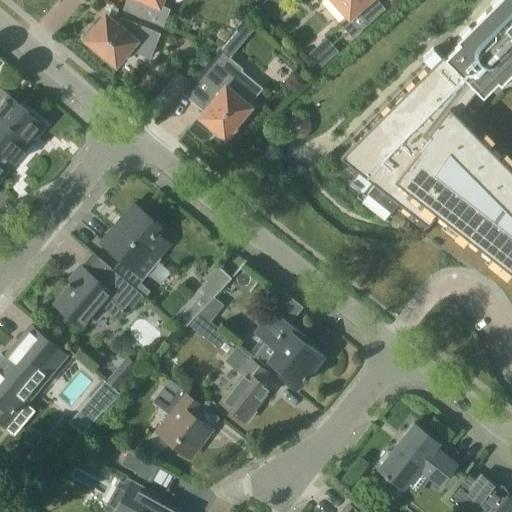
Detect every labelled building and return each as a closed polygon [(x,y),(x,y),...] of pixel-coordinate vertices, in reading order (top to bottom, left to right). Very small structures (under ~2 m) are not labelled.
[(126,0),(124,8),(163,24),(169,9),(160,5),(161,0),(126,0)] [(266,0),(263,3),(275,17),(287,7),(280,0),(266,0)] [(384,8),(377,0),(333,0),(348,16),(341,23),(353,36),(384,8)] [(344,152),(340,156),(353,166),(361,172),(373,182),(361,197),(360,198),(358,196),(357,197),(388,222),(389,220),(387,219),(399,203),(402,205),(412,213),(428,225),(432,220),(437,213),(479,246),(491,255),(511,271),(511,168),(468,124),(457,113),(476,89),(483,96),(498,81),(501,84),(511,72),(511,69),(511,68),(511,67),(511,0),(497,0),(476,21),(479,24),(473,30),(470,27),(457,40),(460,43),(446,57),(443,54),(344,152)] [(402,0),(419,23),(433,41),(458,23),(446,7),(445,8),(438,0),(402,0)] [(236,12),(220,36),(234,46),(251,22),(236,12)] [(129,49),(149,57),(159,33),(125,19),(120,25),(105,13),(95,26),(93,24),(84,34),(86,36),(84,39),(102,54),(101,56),(111,65),(113,63),(116,65),(129,49)] [(368,52),(385,70),(404,52),(388,34),(368,52)] [(218,46),(189,81),(180,92),(181,93),(183,91),(205,109),(199,116),(212,126),(210,128),(220,137),(222,135),(225,137),(240,119),(242,121),(251,110),(249,108),(251,105),(248,103),(255,94),(254,82),(239,70),(241,68),(218,49),(219,47),(218,46)] [(180,92),(189,81),(177,72),(156,98),(167,108),(180,92)] [(0,170),(11,157),(16,162),(24,152),(24,151),(45,126),(9,95),(0,106),(0,170)] [(130,265),(122,276),(133,285),(141,274),(168,241),(157,232),(162,226),(134,202),(101,241),(130,265)] [(200,310),(231,277),(215,262),(202,275),(207,280),(186,302),(198,312),(200,310)] [(103,268),(95,277),(86,269),(73,284),(72,283),(55,304),(81,325),(98,304),(116,319),(136,295),(103,268)] [(191,319),(198,312),(186,302),(171,318),(183,328),(191,319)] [(211,319),(200,310),(198,312),(191,319),(203,328),(211,319)] [(276,349),(269,358),(302,384),(324,355),(303,339),(306,336),(272,310),(255,332),(276,349)] [(0,403),(10,412),(31,387),(36,391),(52,371),(66,355),(44,336),(30,325),(16,342),(5,355),(1,352),(0,353),(0,403)] [(269,388),(261,381),(269,372),(236,345),(223,360),(241,375),(220,401),(244,420),(269,388)] [(211,427),(195,415),(202,406),(168,379),(151,400),(170,415),(157,432),(189,456),(211,427)] [(104,380),(79,410),(91,421),(118,393),(104,380)] [(380,468),(387,473),(377,485),(395,499),(405,487),(404,486),(418,468),(440,486),(459,462),(436,444),(435,446),(428,441),(432,435),(415,422),(392,452),(388,451),(381,460),(382,464),(380,468)] [(511,511),(511,498),(482,474),(478,479),(468,472),(448,497),(466,511),(511,511)] [(187,511),(131,482),(127,489),(123,489),(119,491),(116,495),(114,498),(114,502),(114,505),(115,508),(116,510),(114,511),(187,511)]
